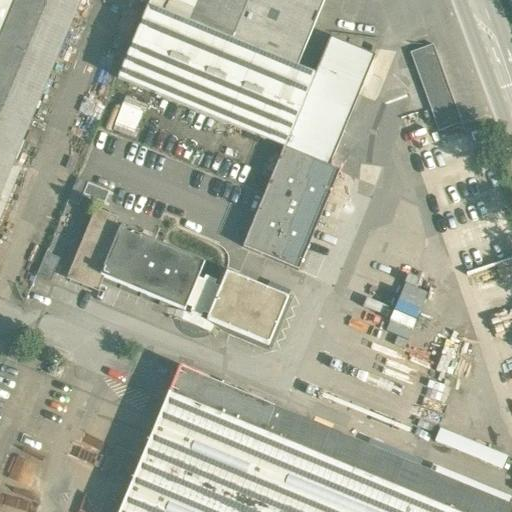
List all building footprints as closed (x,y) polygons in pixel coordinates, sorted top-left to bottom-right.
[(16,0),(0,39),(0,196),(14,163),(23,167),(32,146),(22,143),(81,0),(16,0)] [(0,0),(0,39),(16,0),(0,0)] [(150,0),(147,7),(190,25),(199,0),(150,0)] [(323,0),(199,0),(190,25),(295,68),(323,0)] [(190,25),(147,7),(118,78),(284,148),(314,76),(295,68),(190,25)] [(314,76),(284,148),(329,167),(375,60),(330,41),(314,76)] [(430,47),(408,56),(439,133),(461,124),(430,47)] [(329,167),(284,148),(242,248),(298,270),(339,171),(329,167)] [(87,184),(76,179),(67,200),(79,205),(87,184)] [(115,221),(97,214),(70,279),(97,290),(103,277),(101,276),(120,228),(113,225),(115,221)] [(204,263),(120,228),(101,276),(103,277),(185,311),(187,306),(198,280),(204,263)] [(60,259),(47,253),(37,276),(51,282),(60,259)] [(228,273),(220,289),(209,315),(207,320),(269,345),(289,298),(228,273)] [(206,278),(204,283),(198,280),(187,306),(194,309),(192,313),(201,318),(203,313),(209,315),(220,289),(214,287),(216,282),(206,278)] [(274,408),(178,369),(119,511),(511,511),(511,506),(274,408)]
